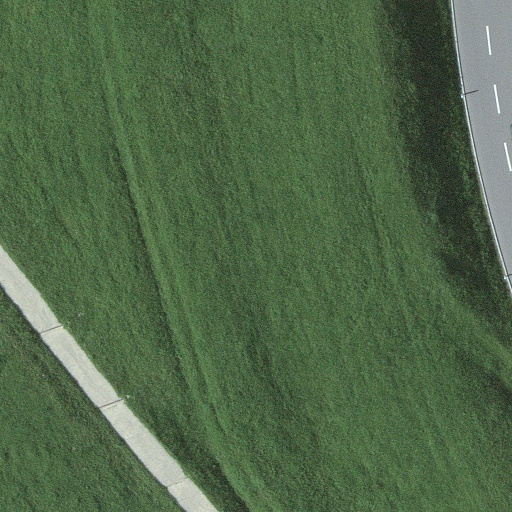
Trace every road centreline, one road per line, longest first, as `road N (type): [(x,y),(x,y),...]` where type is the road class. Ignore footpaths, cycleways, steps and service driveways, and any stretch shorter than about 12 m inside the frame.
road 1 (track): [(200,511),(0,265)]
road 2 (tertiary): [(486,0),(511,170)]
